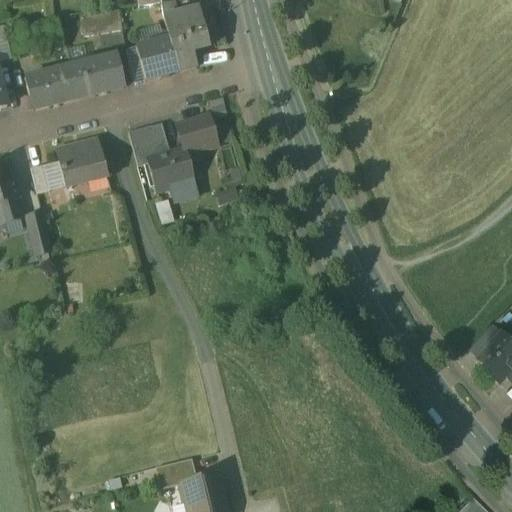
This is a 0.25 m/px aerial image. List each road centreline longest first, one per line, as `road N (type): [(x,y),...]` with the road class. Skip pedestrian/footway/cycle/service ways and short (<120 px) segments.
road 1 (primary): [(270,58),(368,281),(431,385),(511,485)]
road 2 (residential): [(0,134),(270,58)]
